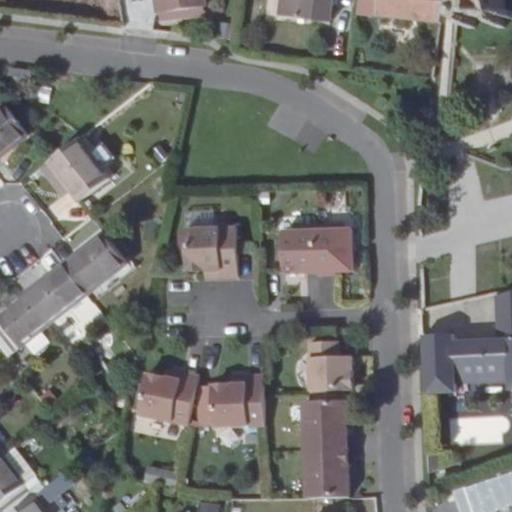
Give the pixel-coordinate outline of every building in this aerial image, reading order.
[(142,0),(145,20),(194,12),(192,0),(142,0)] [(321,0),(256,0),(252,37),(317,44),(321,0)] [(380,30),(382,23),(437,25),(440,0),(375,0),(372,30),(380,30)] [(459,0),(460,7),(451,8),(453,23),(458,26),(462,26),(462,34),(474,34),(474,27),(492,26),(493,35),(504,34),(504,27),(511,27),(511,16),(504,16),(503,6),(511,6),(511,0),(459,0)] [(0,155),(28,134),(4,103),(0,106),(0,155)] [(80,200),(110,178),(79,136),(48,161),(80,200)] [(177,224),(179,266),(196,265),(208,265),(208,272),(230,272),(228,222),(177,224)] [(286,226),(286,232),(275,232),(275,274),(310,273),(310,275),(328,276),(328,272),(345,272),(344,231),(332,231),(332,225),(286,226)] [(136,259),(113,229),(64,266),(88,297),(136,259)] [(88,297),(64,266),(24,297),(47,327),(88,297)] [(0,348),(7,358),(47,327),(24,297),(0,314),(0,348)] [(459,346),(430,346),(432,405),(462,405),(461,395),(511,392),(511,307),(504,309),(503,354),(459,354),(459,346)] [(328,342),(300,343),(302,392),(337,390),(344,390),(342,357),(329,357),(328,342)] [(172,369),(162,367),(161,375),(172,377),(172,369)] [(186,422),(195,374),(172,369),(172,377),(161,375),(143,371),(135,413),(186,422)] [(255,431),(254,381),(231,381),(232,389),(220,389),(203,390),(203,431),(255,431)] [(337,401),(337,390),(302,392),(302,403),(337,401)] [(302,403),(293,403),(297,502),(340,501),(339,464),(333,464),(332,449),(333,435),(338,435),(337,401),(302,403)] [(34,474),(13,446),(1,455),(22,484),(33,475),(34,474)] [(0,511),(9,511),(32,496),(43,487),(33,475),(22,484),(1,455),(0,456),(0,511)] [(468,511),(511,498),(511,466),(459,482),(467,511),(468,511)] [(175,486),(177,472),(147,468),(145,482),(175,486)] [(44,511),(32,496),(9,511),(44,511)]
